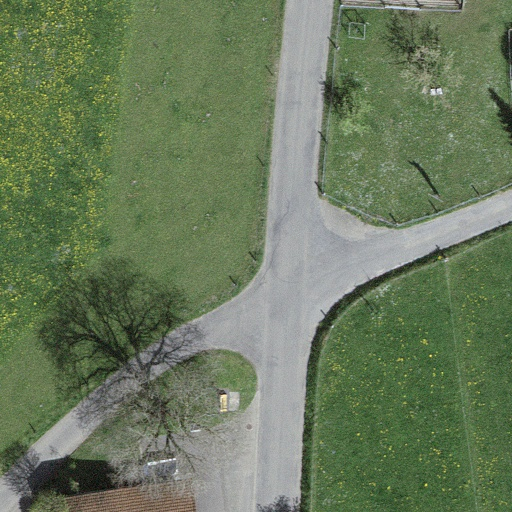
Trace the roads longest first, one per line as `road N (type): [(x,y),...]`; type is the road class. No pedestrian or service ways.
road 1 (unclassified): [(4,511),(284,302)]
road 2 (tertiary): [(284,302),(317,0)]
road 3 (track): [(511,207),(284,302)]
road 4 (tertiary): [(272,511),(284,302)]
